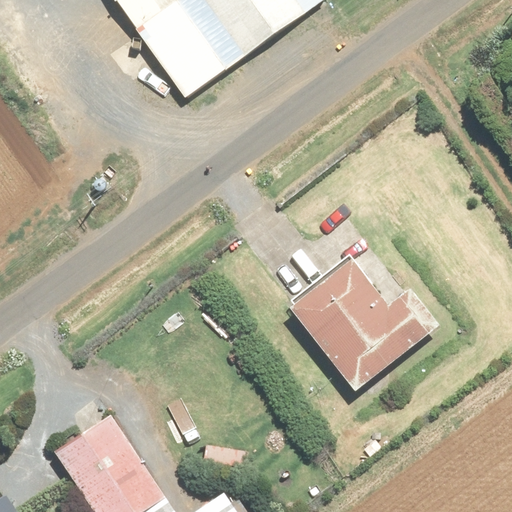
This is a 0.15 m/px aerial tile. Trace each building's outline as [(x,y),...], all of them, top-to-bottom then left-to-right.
[(116,0),(185,97),(322,0),(116,0)] [(89,163),(93,171),(98,169),(95,160),(89,163)] [(412,289),(407,292),(389,306),(353,260),(297,303),(291,308),(356,391),(389,365),(440,325),(412,289)] [(292,373),(303,388),(315,380),(304,364),(292,373)] [(73,478),(95,511),(141,511),(164,497),(111,415),(55,451),(73,478)] [(18,511),(6,494),(0,497),(0,511),(18,511)]
